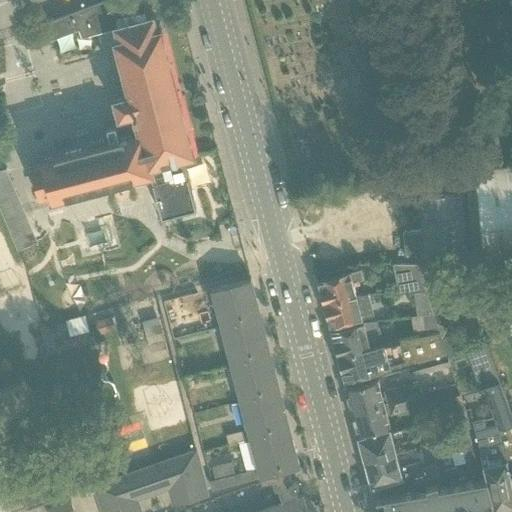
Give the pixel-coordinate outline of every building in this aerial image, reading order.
[(107,0),(24,31),(29,45),(30,45),(78,26),(82,36),(116,26),(119,39),(115,40),(130,94),(115,98),(119,115),(134,111),(139,132),(107,140),(106,138),(105,137),(90,140),(89,143),(89,145),(41,158),(42,162),(30,165),(39,197),(50,194),(53,204),(69,200),(67,194),(150,172),(161,215),(196,206),(183,156),(193,153),(177,94),(160,28),(156,30),(152,16),(150,16),(144,0),(141,0),(115,7),(112,0),(107,0)] [(511,261),(511,163),(470,167),(479,265),(511,261)] [(28,228),(6,175),(0,177),(0,211),(10,236),(28,228)] [(392,177),(381,178),(382,186),(393,184),(392,177)] [(319,188),(299,191),(301,203),(321,200),(319,188)] [(413,231),(403,231),(404,255),(414,255),(423,254),(424,257),(464,255),(461,195),(420,197),(422,230),(413,231)] [(28,228),(10,236),(16,251),(34,244),(28,228)] [(414,261),(394,265),(398,285),(407,283),(406,278),(417,276),(414,261)] [(318,279),(316,280),(322,303),(355,294),(352,281),(363,278),(361,274),(360,268),(349,271),(347,272),(338,274),(318,279)] [(440,270),(418,268),(422,279),(432,284),(443,279),(440,270)] [(459,271),(446,270),(452,287),(464,283),(459,271)] [(212,489),(260,477),(288,469),(299,466),(250,278),(205,290),(208,301),(220,298),(224,316),(218,317),(221,328),(227,327),(234,353),(228,354),(231,366),(237,364),(244,390),(238,392),(241,403),(246,401),(253,428),(244,430),(241,431),(244,442),(256,438),(263,464),(257,466),(258,468),(247,471),(234,474),(215,479),(210,480),(212,489)] [(426,292),(414,293),(414,294),(417,315),(422,315),(433,313),(427,295),(426,293),(426,292)] [(355,294),(322,303),(329,326),(348,321),(360,318),(372,314),(370,304),(367,294),(355,294)] [(433,313),(422,315),(424,329),(437,328),(433,313)] [(112,317),(99,320),(102,332),(115,329),(112,317)] [(84,319),(66,324),(70,340),(89,335),(84,319)] [(349,325),(330,330),(336,355),(383,343),(378,327),(377,327),(377,321),(359,322),(349,325)] [(383,343),(336,355),(343,380),(442,354),(435,333),(384,342),(383,343)] [(485,346),(466,353),(479,389),(483,388),(497,425),(498,427),(511,421),(511,417),(498,382),(486,347),(485,346)] [(447,357),(411,367),(414,376),(450,366),(447,357)] [(377,380),(345,388),(351,411),(405,397),(419,393),(416,381),(384,390),(385,395),(381,396),(377,380)] [(460,395),(448,398),(452,413),(464,410),(462,401),(460,395)] [(405,397),(351,411),(358,434),(377,429),(389,426),(385,409),(389,408),(390,413),(408,408),(405,397)] [(462,411),(453,414),(458,436),(468,433),(462,411)] [(483,418),(472,421),(487,479),(494,507),(511,503),(511,502),(498,427),(497,425),(486,428),(483,418)] [(511,421),(498,427),(511,502),(511,421)] [(359,438),(365,462),(395,453),(392,442),(412,437),(409,425),(359,438)] [(241,431),(226,435),(228,446),(239,443),(244,442),(241,431)] [(468,433),(458,436),(466,468),(476,466),(468,433)] [(195,450),(93,485),(102,511),(134,511),(131,498),(168,488),(173,504),(207,496),(195,450)] [(395,453),(365,462),(371,485),(411,474),(414,484),(439,478),(435,463),(420,467),(418,460),(398,465),(395,453)] [(231,461),(212,466),(215,479),(234,474),(231,461)] [(58,466),(16,480),(26,509),(68,494),(58,466)] [(308,511),(302,494),(297,496),(294,490),(295,490),(295,489),(296,489),(297,488),(297,487),(298,486),(298,485),(298,484),(297,483),(297,482),(296,481),(295,480),(294,480),(293,480),(292,480),(291,480),(289,474),(288,469),(279,471),(260,477),(261,482),(271,480),(274,489),(277,488),(283,507),(276,509),(275,506),(274,503),(272,498),(262,502),(264,507),(265,511),(236,511),(235,511),(233,511),(308,511)] [(487,479),(474,482),(481,509),(494,507),(487,479)] [(395,495),(375,499),(377,510),(378,511),(463,511),(481,509),(474,482),(437,488),(436,483),(425,486),(426,490),(395,495)] [(11,497),(9,502),(11,509),(21,505),(18,495),(11,497)] [(47,508),(48,511),(74,511),(70,500),(47,508)]
